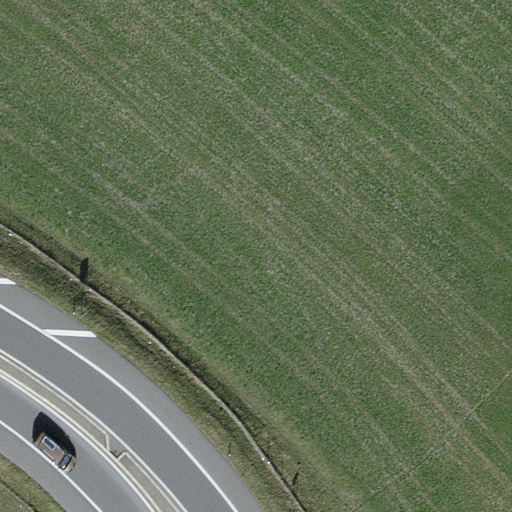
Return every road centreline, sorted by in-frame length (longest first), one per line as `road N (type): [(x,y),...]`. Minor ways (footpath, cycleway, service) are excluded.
road 1 (motorway): [(218,511),(134,417),(0,320)]
road 2 (motorway): [(0,401),(121,511)]
